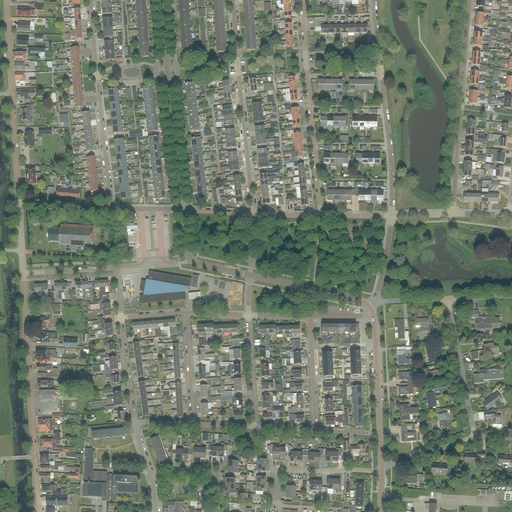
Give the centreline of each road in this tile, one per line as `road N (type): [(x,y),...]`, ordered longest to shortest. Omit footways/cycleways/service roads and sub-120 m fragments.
road 1 (residential): [(36,511),(22,271)]
road 2 (residential): [(391,216),(372,0)]
road 3 (residential): [(319,215),(302,0)]
road 4 (residential): [(254,214),(234,0)]
road 5 (residential): [(452,213),(469,0)]
road 6 (tertiary): [(183,209),(162,0)]
road 7 (residential): [(112,208),(92,0)]
road 8 (residential): [(18,201),(5,0)]
road 9 (residential): [(474,436),(447,299)]
road 10 (residential): [(381,470),(287,469),(276,473),(276,497)]
road 11 (tertiary): [(371,308),(250,275)]
